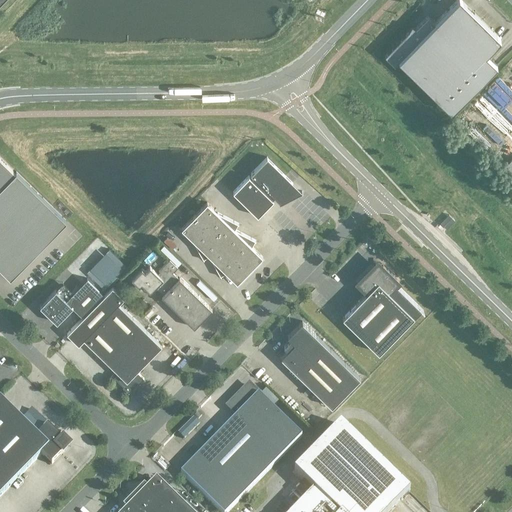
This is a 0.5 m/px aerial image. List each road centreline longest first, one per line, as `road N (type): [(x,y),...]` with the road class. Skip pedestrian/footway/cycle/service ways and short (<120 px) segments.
road 1 (unclassified): [(130,453),(378,192)]
road 2 (tertiary): [(0,100),(221,93),(271,84)]
road 3 (tertiary): [(511,321),(378,192)]
road 4 (unclassified): [(130,453),(0,326)]
